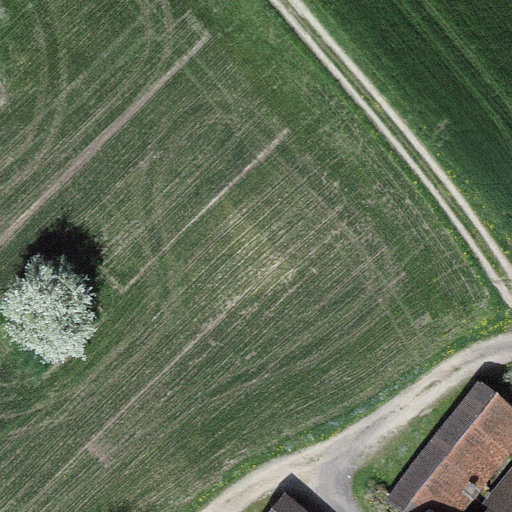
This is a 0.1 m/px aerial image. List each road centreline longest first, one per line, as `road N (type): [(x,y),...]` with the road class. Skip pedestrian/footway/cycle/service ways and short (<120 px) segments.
road 1 (track): [(511,284),(273,0)]
road 2 (track): [(511,346),(322,468),(234,495),(216,511)]
